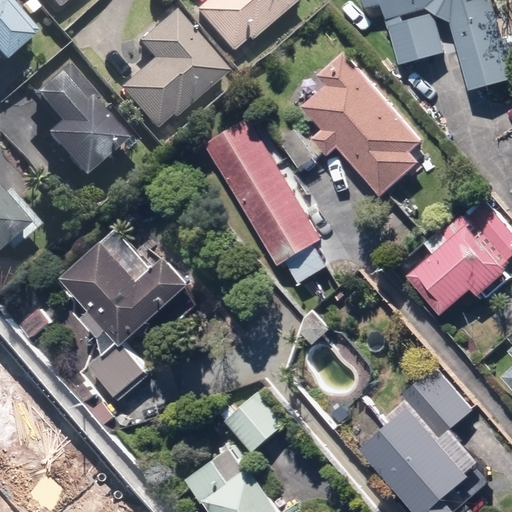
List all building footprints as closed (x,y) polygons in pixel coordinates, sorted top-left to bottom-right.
[(35,28),(9,0),(0,0),(0,44),(8,53),(35,28)] [(238,46),(292,0),(209,0),(203,5),(238,46)] [(384,13),(399,64),(441,52),(431,14),(401,22),(398,15),(427,8),(451,20),(468,90),(511,79),(494,0),(362,0),(367,18),(384,13)] [(228,69),(176,13),(144,42),(157,57),(125,86),(163,127),(228,69)] [(359,60),(312,104),(388,185),(435,141),(359,60)] [(127,135),(75,66),(40,92),(56,113),(48,119),(84,167),(127,135)] [(259,113),(216,137),(291,272),(302,266),(308,276),(340,259),(259,113)] [(293,123),(275,135),(299,172),(317,160),(293,123)] [(0,191),(0,239),(24,217),(0,191)] [(511,256),(511,220),(495,202),(425,270),(460,306),(511,256)] [(111,240),(68,280),(127,343),(195,281),(174,259),(149,282),(111,240)] [(52,323),(39,305),(18,321),(31,338),(52,323)] [(312,346),(330,328),(314,312),(296,329),(312,346)] [(106,359),(103,356),(90,365),(118,402),(149,378),(127,349),(121,353),(118,350),(106,359)] [(511,357),(511,367),(502,377),(511,389),(511,350),(508,353),(511,357)] [(0,415),(27,391),(0,359),(0,415)] [(236,412),(231,407),(221,416),(253,453),(288,423),(261,391),(236,412)] [(404,407),(356,449),(413,511),(451,511),(440,499),(466,476),(404,407)] [(295,511),(233,444),(197,477),(229,511),(295,511)] [(39,511),(24,494),(1,511),(39,511)]
